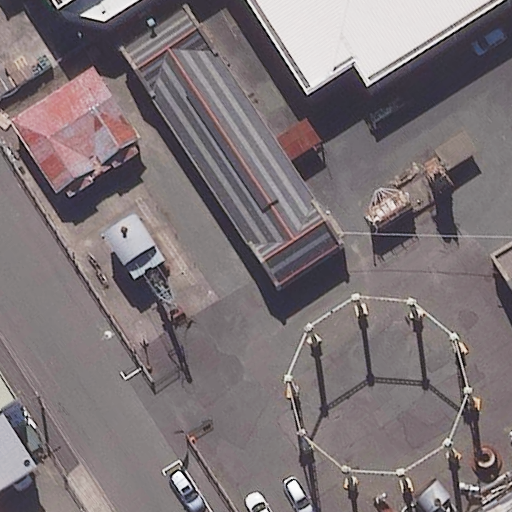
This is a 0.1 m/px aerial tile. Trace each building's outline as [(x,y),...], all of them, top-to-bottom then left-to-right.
[(41,0),(47,9),(99,23),(134,0),(241,0),(303,94),(348,65),(363,88),(499,0),(41,0)] [(347,250),(189,0),(171,0),(115,35),(278,294),(347,250)] [(172,270),(139,219),(109,239),(142,290),(172,270)] [(511,278),(511,248),(499,257),(511,278)] [(0,430),(9,425),(26,414),(0,373),(0,430)] [(0,430),(0,507),(44,479),(9,425),(0,430)]
